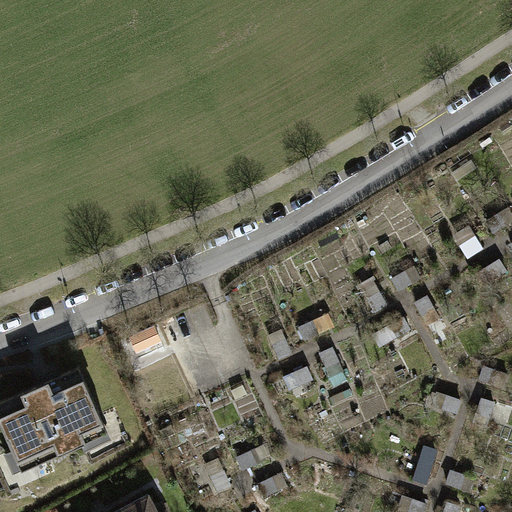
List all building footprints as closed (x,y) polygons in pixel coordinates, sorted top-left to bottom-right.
[(374,311),(390,303),(377,277),(362,284),(374,311)] [(272,332),(281,355),(294,351),(286,328),(272,332)] [(323,350),(336,381),(350,376),(337,344),(323,350)] [(80,366),(0,399),(0,427),(20,473),(109,434),(80,366)] [(429,482),(442,446),(427,442),(415,478),(429,482)] [(159,511),(150,493),(112,511),(159,511)] [(404,494),(399,511),(426,511),(429,499),(404,494)]
